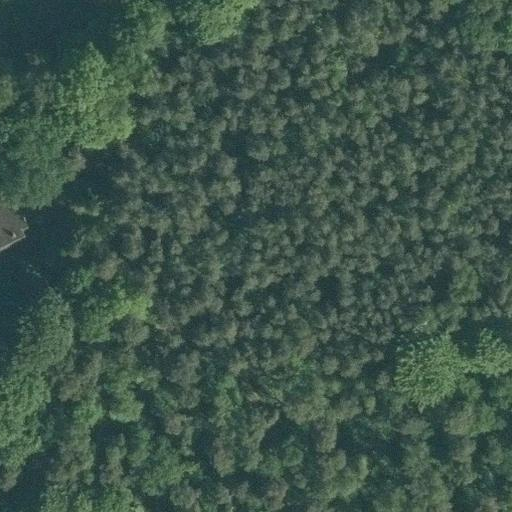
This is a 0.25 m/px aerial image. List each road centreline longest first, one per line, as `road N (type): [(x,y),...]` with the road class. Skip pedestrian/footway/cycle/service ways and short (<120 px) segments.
road 1 (track): [(328,511),(287,427),(215,349),(77,248)]
road 2 (track): [(215,349),(241,359),(301,360),(511,296)]
road 3 (track): [(0,372),(88,223),(113,111)]
road 4 (track): [(113,111),(218,0)]
